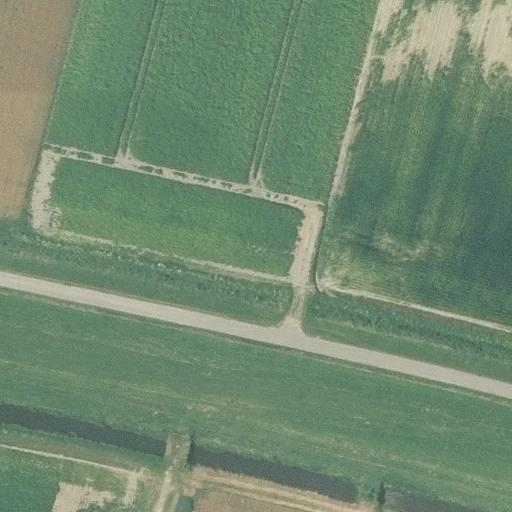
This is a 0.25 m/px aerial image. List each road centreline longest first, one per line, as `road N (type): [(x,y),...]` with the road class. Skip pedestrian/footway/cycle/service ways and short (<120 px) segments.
road 1 (unclassified): [(511,394),(0,280)]
road 2 (track): [(0,372),(218,415),(511,446)]
